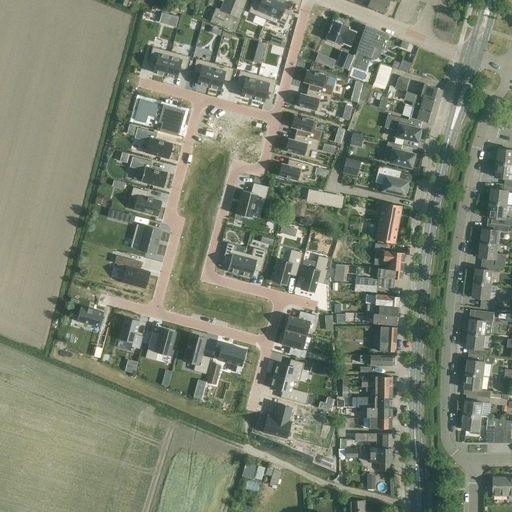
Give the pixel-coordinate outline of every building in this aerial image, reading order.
[(218,0),(224,2),(220,10),(216,8),(210,22),(235,32),(248,0),(218,0)] [(255,0),(253,0),(248,12),(266,19),(274,0),(261,0),(260,2),(255,0)] [(283,0),(274,0),(266,19),(276,24),(276,26),(283,29),(289,14),(282,11),(287,1),(283,0)] [(369,0),(368,6),(385,12),(389,0),(392,0),(400,3),(401,0),(369,0)] [(172,16),(169,26),(176,28),(179,18),(172,16)] [(350,45),(355,34),(355,32),(348,29),(348,28),(341,25),(342,23),(339,21),(335,21),(334,22),(333,21),(326,38),(342,44),(342,43),(350,45)] [(356,52),(351,67),(365,72),(375,45),(382,49),(383,47),(385,48),(388,47),(390,41),(386,39),(388,35),(366,25),(365,25),(365,26),(362,36),(356,52)] [(279,38),(277,44),(284,46),(286,40),(279,38)] [(153,47),(149,60),(156,62),(153,72),(165,76),(171,52),(153,47)] [(171,52),(165,76),(176,79),(179,68),(186,70),(190,57),(171,52)] [(342,52),(336,65),(348,70),(353,56),(342,52)] [(196,59),(193,72),(200,74),(197,84),(208,87),(215,64),(196,59)] [(215,64),(208,87),(220,90),(223,80),(230,82),(233,69),(215,64)] [(392,69),(380,65),(374,81),(386,85),(392,69)] [(308,67),(305,79),(311,81),(309,86),(332,93),(335,82),(324,80),(326,72),(308,67)] [(240,70),(236,84),(243,85),(240,96),(252,99),(258,75),(240,70)] [(258,75),(252,99),(264,102),(266,92),(273,93),(277,80),(258,75)] [(406,92),(410,79),(401,76),(398,77),(395,88),(406,92)] [(424,84),(420,95),(439,101),(442,90),(424,84)] [(302,91),(299,103),(317,108),(319,100),(330,103),(332,93),(309,86),(307,92),(302,91)] [(390,86),(386,97),(391,99),(395,87),(390,86)] [(368,90),(364,101),(368,102),(373,91),(368,90)] [(420,109),(435,113),(439,101),(420,95),(406,91),(404,99),(413,102),(412,106),(420,109)] [(140,99),(134,120),(135,120),(135,119),(144,122),(147,112),(161,116),(159,122),(170,125),(171,121),(181,124),(184,112),(164,106),(163,106),(163,107),(140,101),(140,99)] [(420,109),(412,106),(403,103),(400,112),(417,117),(416,120),(432,124),(435,113),(420,109)] [(420,132),(420,129),(407,126),(408,120),(387,115),(384,128),(397,131),(395,137),(417,142),(418,139),(420,140),(421,133),(420,132)] [(295,116),(292,128),(298,129),(296,135),(319,141),(322,131),(311,128),(313,120),(295,116)] [(129,125),(127,133),(133,135),(135,127),(129,125)] [(163,126),(162,132),(173,135),(175,129),(163,126)] [(137,127),(134,138),(148,142),(145,153),(168,159),(172,143),(156,139),(157,133),(137,127)] [(339,128),(336,136),(342,138),(345,129),(339,128)] [(364,136),(353,133),(350,144),(361,147),(364,136)] [(289,139),(286,152),(304,157),(306,149),(316,152),(319,141),(296,135),(294,141),(289,139)] [(401,145),(388,142),(385,155),(390,157),(389,163),(411,168),(411,165),(413,165),(415,158),(413,157),(414,154),(400,151),(401,145)] [(511,165),(511,151),(499,150),(497,163),(511,165)] [(122,153),(120,162),(127,163),(129,155),(122,153)] [(132,157),(129,167),(144,171),(141,182),(164,188),(168,173),(151,168),(153,162),(132,157)] [(358,169),(360,162),(346,158),(344,165),(358,169)] [(282,164),(279,176),(301,182),(303,174),(310,176),(313,165),(289,159),(287,165),(282,164)] [(511,165),(497,163),(495,177),(506,179),(505,185),(511,185),(511,165)] [(396,170),(379,166),(375,182),(384,184),(382,191),(404,196),(405,193),(407,193),(408,186),(406,186),(407,182),(394,179),(396,170)] [(242,190),(236,214),(251,218),(256,201),(264,203),(268,187),(254,183),(251,193),(242,190)] [(511,191),(511,185),(505,185),(504,191),(491,189),(490,203),(508,205),(510,191),(511,191)] [(133,187),(131,197),(136,199),(133,210),(157,216),(161,201),(147,197),(148,191),(133,187)] [(316,191),(314,202),(325,204),(327,193),(316,191)] [(375,240),(384,242),(394,244),(401,206),(382,202),(375,240)] [(508,205),(490,203),(488,217),(496,218),(495,224),(509,226),(510,220),(506,219),(508,205)] [(118,212),(116,219),(132,223),(134,216),(118,212)] [(481,243),(499,245),(501,231),(509,232),(509,226),(495,224),(495,230),(483,229),(481,243)] [(137,225),(133,239),(141,242),(139,250),(154,254),(160,231),(137,225)] [(282,225),(280,233),(286,234),(288,227),(282,225)] [(227,243),(222,264),(229,266),(227,271),(239,275),(245,253),(233,250),(234,245),(227,243)] [(498,255),(499,245),(481,243),(480,257),(488,258),(488,264),(505,266),(506,256),(498,255)] [(389,261),(403,262),(404,253),(390,252),(385,251),(386,245),(375,244),(375,250),(376,250),(375,258),(389,261)] [(245,253),(239,275),(252,278),(255,268),(261,270),(266,251),(253,248),(251,255),(245,253)] [(278,260),(273,281),(286,285),(289,274),(296,276),(302,252),(291,249),(287,262),(278,260)] [(115,255),(113,263),(121,265),(123,257),(115,255)] [(306,267),(300,289),(314,292),(317,282),(324,284),(327,270),(326,269),(329,258),(318,255),(314,269),(306,267)] [(389,261),(375,258),(374,265),(383,266),(383,261),(389,262),(388,270),(402,271),(403,262),(389,261)] [(126,265),(122,282),(146,288),(150,271),(140,268),(142,262),(132,260),(131,266),(126,265)] [(474,283),(492,285),(494,271),(501,272),(502,266),(505,266),(488,264),(487,270),(476,268),(474,283)] [(377,277),(387,279),(401,280),(402,271),(388,270),(369,268),(369,273),(377,274),(377,277)] [(356,277),(355,284),(377,286),(378,279),(373,279),(373,278),(356,277)] [(494,309),(495,299),(491,299),(492,285),(474,283),(472,297),(482,298),(481,307),(494,309)] [(360,292),(360,291),(376,293),(377,286),(355,284),(354,292),(360,292)] [(376,295),(376,304),(398,306),(399,297),(376,295)] [(384,314),(397,315),(398,306),(376,304),(375,305),(374,305),(374,314),(378,314),(384,314)] [(80,306),(76,321),(99,327),(103,312),(80,306)] [(288,315),(284,331),(306,337),(310,322),(314,323),(316,315),(300,311),(298,318),(288,315)] [(470,319),(468,333),(486,335),(491,336),(492,326),(493,326),(494,316),(475,313),(474,320),(470,319)] [(346,314),(337,314),(337,324),(345,325),(346,314)] [(374,314),(373,324),(396,326),(397,315),(384,314),(378,314),(374,314)] [(124,317),(117,347),(130,351),(131,347),(139,349),(143,336),(136,335),(139,321),(124,317)] [(379,351),(386,351),(396,352),(397,327),(380,326),(379,351)] [(151,335),(145,358),(155,361),(157,352),(170,356),(176,333),(160,329),(158,336),(151,335)] [(284,331),(280,344),(290,347),(288,354),(304,358),(306,350),(303,349),(306,337),(284,331)] [(484,349),(486,335),(468,333),(467,348),(477,349),(476,355),(490,356),(491,350),(484,349)] [(190,334),(183,361),(195,364),(193,371),(206,374),(210,358),(201,355),(206,339),(190,334)] [(218,358),(217,360),(232,364),(231,371),(239,373),(241,366),(242,366),(246,349),(232,346),(222,343),(218,358)] [(484,375),(485,364),(492,365),(495,362),(495,357),(490,357),(490,356),(476,355),(476,361),(468,360),(467,373),(484,375)] [(392,356),(371,356),(360,356),(360,362),(369,362),(369,366),(392,366),(392,356)] [(277,363),(274,375),(294,381),(299,382),(304,363),(291,359),(289,366),(277,363)] [(313,362),(311,369),(320,371),(321,365),(313,362)] [(212,363),(207,383),(215,385),(220,365),(212,363)] [(127,365),(126,371),(134,373),(135,367),(127,365)] [(477,395),(491,397),(491,391),(482,389),(484,375),(467,373),(465,388),(478,389),(477,395)] [(274,375),(270,388),(282,391),(280,398),(306,404),(309,393),(291,388),(294,381),(274,375)] [(392,377),(382,377),(374,377),(374,383),(362,383),(362,386),(392,386),(392,377)] [(391,396),(392,386),(362,386),(362,387),(366,387),(366,392),(370,392),(370,396),(391,396)] [(491,397),(477,395),(476,402),(466,401),(464,415),(481,417),(483,402),(490,403),(491,397)] [(374,407),(391,407),(391,396),(370,396),(370,398),(357,397),(357,406),(374,407)] [(267,416),(263,432),(286,438),(290,422),(288,421),(291,408),(278,404),(275,414),(276,414),(275,418),(267,416)] [(364,408),(363,419),(369,419),(391,419),(391,408),(364,408)] [(480,431),(481,421),(481,417),(464,415),(463,429),(480,431)] [(345,428),(354,428),(354,419),(345,419),(345,428)] [(369,419),(369,429),(391,429),(391,419),(369,419)] [(494,429),(499,429),(505,429),(506,420),(495,419),(494,429)] [(376,442),(376,448),(392,448),(392,434),(355,433),(355,441),(376,442)] [(380,463),(380,471),(390,471),(390,463),(392,463),(392,448),(376,448),(370,448),(369,463),(380,463)] [(345,449),(346,457),(357,457),(356,449),(345,449)] [(258,467),(255,478),(261,480),(265,468),(258,467)] [(268,468),(265,475),(272,477),(270,484),(277,486),(281,472),(268,468)] [(511,477),(494,478),(494,495),(510,495),(510,498),(511,498),(511,477)] [(364,511),(364,500),(348,501),(348,511),(364,511)]
